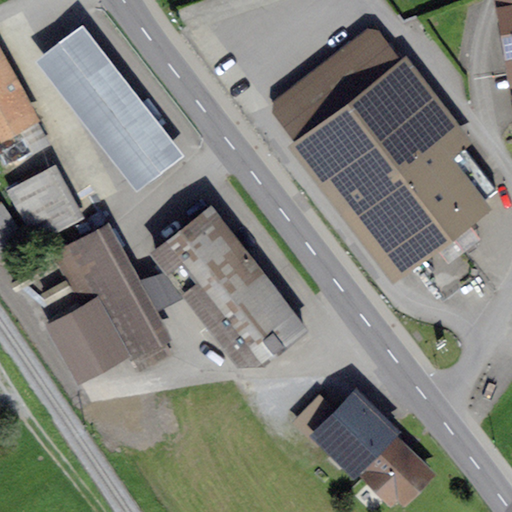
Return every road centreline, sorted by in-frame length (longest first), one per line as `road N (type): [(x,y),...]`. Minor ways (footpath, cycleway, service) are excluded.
road 1 (secondary): [(124,0),(511,511)]
road 2 (unknown): [(511,190),(457,95),(389,18),(332,8),(218,44)]
road 3 (unknown): [(439,415),(511,286)]
